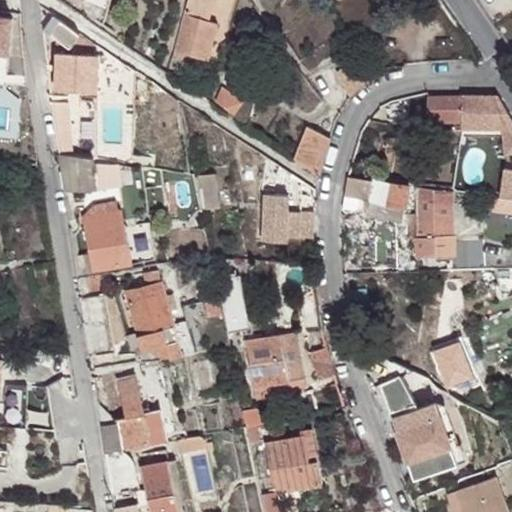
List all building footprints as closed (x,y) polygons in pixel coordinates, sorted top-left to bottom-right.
[(205,19),(211,0),(185,0),(182,12),(205,19)] [(205,19),(182,12),(172,50),(181,56),(184,52),(206,58),(216,22),(205,19)] [(12,15),(0,13),(0,49),(8,50),(12,15)] [(69,46),(79,33),(53,15),(44,29),(69,46)] [(377,77),(393,70),(381,45),(365,52),(377,77)] [(97,91),(97,54),(56,53),(55,90),(97,91)] [(349,100),(357,93),(368,84),(355,60),(336,76),(349,100)] [(223,84),(216,99),(236,112),(245,98),(223,84)] [(428,121),(460,120),(461,107),(460,94),(459,94),(458,97),(428,97),(428,121)] [(511,149),(511,122),(496,95),(482,94),(460,94),(461,107),(460,120),(460,128),(504,127),(507,150),(511,149)] [(292,159),(317,176),(329,139),(301,130),(292,159)] [(73,157),(58,155),(59,158),(64,191),(64,193),(77,194),(97,196),(93,160),(73,157)] [(201,198),(219,194),(215,173),(197,176),(201,198)] [(346,178),(343,198),(367,202),(370,182),(346,178)] [(402,188),(403,183),(370,178),(370,182),(402,188)] [(406,188),(402,188),(370,182),(367,202),(404,208),(406,188)] [(493,198),(511,201),(511,188),(495,186),(493,198)] [(451,195),(414,190),(413,217),(415,240),(417,259),(453,257),(451,195)] [(222,206),(219,194),(201,198),(204,210),(222,206)] [(287,197),(263,196),(262,243),(286,243),(287,238),(312,239),(313,213),(300,213),(287,213),(287,197)] [(367,202),(366,207),(403,213),(404,208),(367,202)] [(106,207),(81,212),(91,257),(94,270),(133,262),(122,209),(107,212),(106,207)] [(365,218),(400,224),(401,224),(403,218),(403,213),(366,207),(365,218)] [(402,241),(411,240),(415,240),(413,217),(403,218),(401,224),(400,224),(402,241)] [(213,265),(212,255),(195,258),(198,268),(213,265)] [(91,257),(74,259),(74,260),(76,279),(87,277),(95,275),(94,270),(91,257)] [(375,263),(376,273),(398,272),(398,262),(375,263)] [(153,286),(163,283),(159,271),(150,274),(153,286)] [(219,292),(224,314),(227,330),(250,325),(238,273),(226,276),(229,290),(219,292)] [(98,290),(95,275),(87,277),(89,290),(98,290)] [(161,359),(182,355),(176,331),(163,283),(153,286),(127,293),(138,332),(142,351),(157,347),(161,359)] [(182,355),(195,353),(189,329),(176,331),(182,355)] [(135,352),(142,351),(138,332),(131,335),(135,352)] [(260,342),(263,359),(284,355),(289,381),(304,379),(296,339),(295,334),(272,339),(260,342)] [(460,341),(434,351),(448,385),(455,383),(458,391),(477,383),(460,341)] [(268,385),(263,359),(260,342),(248,344),(257,388),(259,398),(271,396),(268,385)] [(325,344),(307,350),(316,378),(333,373),(325,344)] [(138,362),(161,359),(157,347),(142,351),(135,352),(138,362)] [(284,355),(263,359),(268,385),(289,381),(284,355)] [(127,417),(143,414),(134,376),(118,380),(127,417)] [(394,418),(417,479),(461,462),(438,401),(394,418)] [(244,411),(247,426),(262,423),(259,408),(244,411)] [(122,449),(151,444),(147,429),(143,414),(127,417),(117,419),(118,423),(119,434),(122,449)] [(103,437),(105,452),(122,449),(119,434),(118,423),(101,425),(103,437)] [(247,426),(254,454),(267,451),(265,443),(271,442),(266,423),(262,423),(247,426)] [(151,444),(164,441),(160,426),(147,429),(151,444)] [(311,460),(319,458),(314,433),(306,435),(311,460)] [(198,435),(176,439),(179,454),(204,442),(204,439),(202,438),(200,436),(198,435)] [(267,451),(275,492),(324,482),(319,458),(311,460),(306,435),(271,442),(265,443),(267,451)] [(279,511),(275,492),(267,451),(254,454),(265,511),(279,511)] [(179,511),(168,458),(139,465),(150,511),(179,511)] [(510,511),(497,477),(457,492),(463,511),(510,511)] [(360,511),(378,511),(384,511),(375,487),(358,492),(360,511)]
